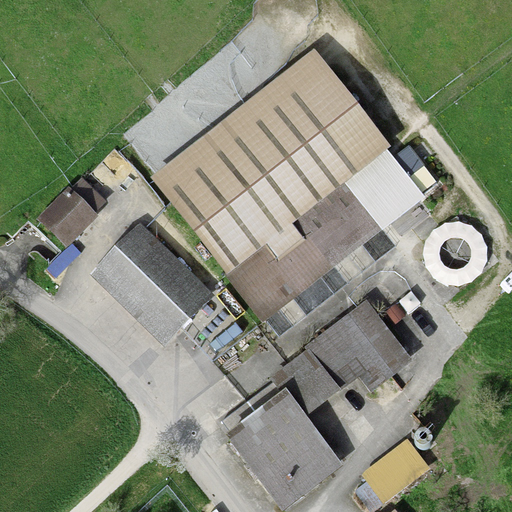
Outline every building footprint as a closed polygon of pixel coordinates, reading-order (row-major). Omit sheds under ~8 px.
[(421,201),(384,153),(385,150),(324,71),(166,195),(259,315),(382,219),(388,226),(421,201)] [(66,245),(92,218),(69,195),(42,222),(66,245)] [(206,297),(141,233),(98,277),(164,341),(206,297)] [(273,382),(284,397),(302,420),(358,376),(369,391),(406,360),(364,304),(304,349),(309,355),(273,382)] [(331,458),(302,420),(284,397),(229,440),(283,510),(320,482),(312,472),(331,458)] [(370,511),(372,511),(426,469),(407,444),(365,478),(370,484),(357,494),(370,511)]
